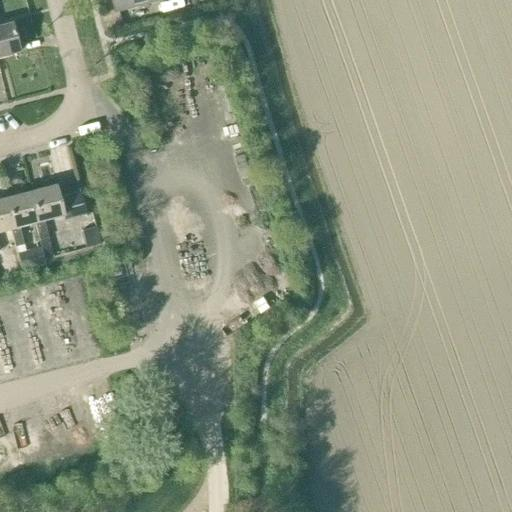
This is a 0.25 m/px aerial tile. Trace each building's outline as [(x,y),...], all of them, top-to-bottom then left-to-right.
[(115,0),(119,12),(162,1),(162,0),(115,0)] [(0,58),(19,53),(12,24),(0,27),(0,58)] [(55,187),(30,193),(38,223),(34,224),(39,242),(47,239),(43,222),(62,217),(57,198),(55,187)] [(79,192),(57,198),(62,217),(63,221),(85,215),(79,192)] [(5,200),(13,230),(10,231),(14,248),(23,246),(18,228),(34,224),(38,223),(30,193),(5,200)] [(0,201),(0,233),(10,231),(13,230),(5,200),(0,201)] [(44,264),(40,248),(17,254),(21,271),(44,264)]
